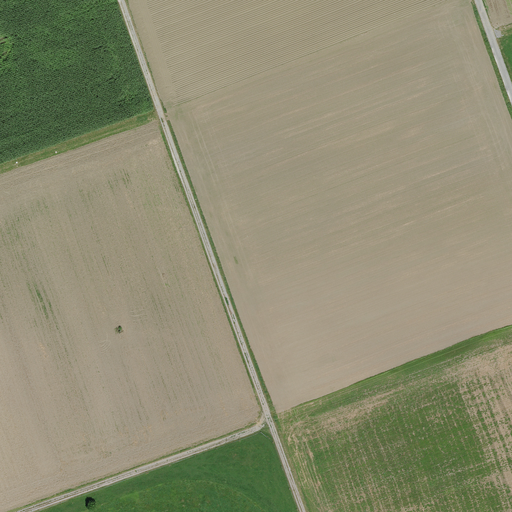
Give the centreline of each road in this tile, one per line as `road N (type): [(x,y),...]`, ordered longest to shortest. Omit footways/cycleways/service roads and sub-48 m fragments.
road 1 (track): [(299,511),(118,0)]
road 2 (track): [(23,511),(265,419)]
